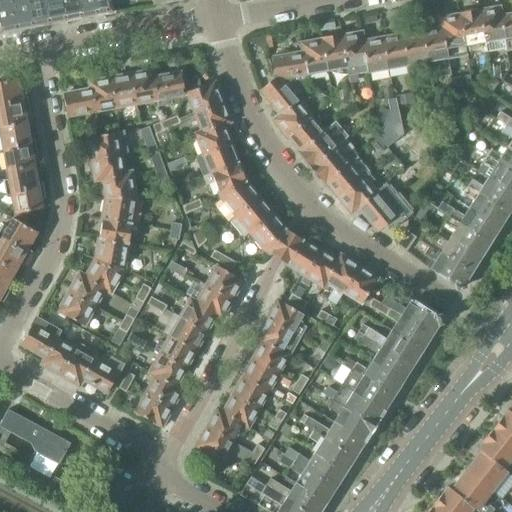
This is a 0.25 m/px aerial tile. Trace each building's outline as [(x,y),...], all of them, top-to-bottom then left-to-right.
[(0,0),(0,26),(1,33),(17,30),(11,0),(0,0)] [(11,0),(17,30),(33,27),(28,0),(11,0)] [(49,24),(44,0),(28,0),(33,27),(49,24)] [(66,21),(61,0),(44,0),(49,24),(66,21)] [(77,0),(61,0),(66,21),(82,18),(77,0)] [(94,0),(77,0),(82,18),(98,16),(94,0)] [(111,0),(94,0),(98,16),(114,13),(113,5),(111,0)] [(500,16),(499,7),(479,11),(484,41),(486,51),(506,47),(500,16)] [(484,41),(479,11),(459,15),(465,44),(466,44),(484,41)] [(511,14),(500,16),(506,47),(506,51),(511,50),(511,14)] [(465,44),(459,15),(439,18),(440,27),(441,27),(445,48),(446,48),(448,58),(467,54),(466,44),(465,44)] [(441,27),(440,27),(421,31),(427,63),(437,61),(440,79),(451,77),(448,58),(446,48),(445,48),(441,27)] [(428,67),(427,63),(421,31),(402,34),(408,66),(410,74),(419,73),(418,69),(428,67)] [(341,36),(347,68),(349,77),(366,74),(365,71),(367,71),(366,65),(363,41),(361,32),(341,36)] [(408,66),(402,34),(382,38),(388,70),(408,66)] [(347,68),(341,36),(322,40),(328,71),(347,68)] [(260,49),(264,49),(262,38),(250,40),(251,44),(260,49)] [(382,38),(363,41),(366,65),(367,71),(365,71),(366,74),(388,70),(382,38)] [(328,71),(322,40),(301,44),(303,53),(307,75),(328,71)] [(307,75),(303,53),(274,58),(277,78),(295,83),(294,77),(307,75)] [(152,71),(130,75),(136,103),(156,99),(152,78),(153,78),(152,71)] [(491,81),(490,72),(476,75),(477,83),(491,81)] [(181,73),(153,78),(152,78),(156,99),(157,106),(173,103),(172,102),(181,100),(180,95),(185,94),(184,93),(181,73)] [(130,75),(110,78),(115,107),(136,103),(130,75)] [(470,75),(460,77),(462,86),(471,84),(470,75)] [(13,99),(22,98),(18,78),(0,81),(0,106),(5,106),(5,105),(8,104),(10,101),(13,101),(13,99)] [(115,107),(110,78),(89,82),(90,89),(91,89),(95,111),(115,107)] [(301,86),(295,83),(277,78),(262,91),(281,114),(298,99),(305,94),(300,88),(302,87),(301,86)] [(495,82),(472,85),(489,96),(498,84),(495,82)] [(184,93),(185,94),(193,114),(221,103),(213,83),(206,85),(184,93)] [(317,93),(329,98),(327,86),(317,88),(317,93)] [(91,89),(90,89),(62,94),(66,116),(95,111),(91,89)] [(338,91),(340,102),(352,100),(350,89),(338,91)] [(382,91),(384,99),(392,98),(391,90),(382,91)] [(329,98),(317,93),(314,96),(322,105),(329,98)] [(412,94),(397,96),(398,105),(413,103),(412,94)] [(5,106),(0,106),(0,126),(26,122),(22,98),(13,99),(13,101),(10,101),(8,104),(5,105),(5,106)] [(287,135),(311,114),(298,99),(281,114),(273,120),(287,135)] [(378,136),(387,147),(403,135),(396,99),(387,100),(390,112),(378,136)] [(229,123),(221,103),(193,114),(199,130),(200,131),(222,124),(223,125),(229,123)] [(352,106),(341,103),(338,105),(344,113),(352,106)] [(374,119),(372,125),(381,129),(389,114),(382,111),(379,118),(374,119)] [(511,118),(500,111),(496,119),(507,126),(511,128),(511,118)] [(324,129),(311,114),(287,135),(300,150),(324,129)] [(177,115),(168,119),(171,126),(179,123),(177,115)] [(171,126),(168,119),(160,122),(163,129),(171,126)] [(26,122),(0,126),(0,134),(0,137),(0,136),(0,151),(3,151),(12,149),(12,148),(15,147),(18,144),(21,144),(21,142),(29,141),(26,122)] [(163,129),(160,122),(152,125),(155,134),(163,131),(163,129)] [(200,131),(199,130),(193,132),(200,154),(230,144),(223,125),(222,124),(200,131)] [(511,128),(507,126),(502,132),(511,138),(511,139),(507,147),(511,149),(511,128)] [(143,137),(151,134),(149,127),(140,130),(143,137)] [(313,166),(338,145),(324,129),(300,150),(313,166)] [(92,160),(123,154),(128,153),(124,130),(116,132),(116,133),(88,138),(92,160)] [(154,141),(151,134),(143,137),(146,144),(154,141)] [(384,145),(379,138),(371,144),(376,151),(384,145)] [(326,181),(355,156),(357,154),(345,139),(338,145),(313,166),(326,181)] [(34,165),(29,141),(21,142),(21,144),(18,144),(15,147),(12,148),(12,149),(3,151),(6,170),(34,165)] [(157,148),(154,141),(146,144),(148,151),(157,148)] [(230,144),(200,154),(195,156),(203,176),(238,163),(230,144)] [(511,149),(507,147),(502,155),(492,148),(487,155),(511,171),(511,149)] [(511,171),(487,155),(478,149),(473,156),(493,169),(488,177),(511,192),(511,171)] [(412,150),(402,160),(410,167),(411,167),(420,157),(412,150)] [(152,162),(161,159),(158,152),(149,155),(152,162)] [(396,160),(390,153),(383,158),(389,165),(396,160)] [(126,171),(123,154),(92,160),(95,180),(102,179),(102,177),(126,173),(126,171)] [(355,156),(326,181),(339,196),(362,176),(368,171),(355,156)] [(455,156),(444,171),(451,176),(461,161),(455,156)] [(175,161),(178,168),(186,165),(184,157),(175,161)] [(164,166),(161,159),(152,162),(155,170),(164,166)] [(178,168),(175,161),(167,164),(170,171),(178,168)] [(246,183),(238,163),(203,176),(205,183),(215,179),(221,197),(246,183)] [(34,165),(6,170),(8,181),(3,182),(5,195),(10,194),(20,192),(20,191),(23,190),(25,187),(28,187),(28,185),(37,184),(34,165)] [(167,173),(164,166),(155,170),(158,177),(167,173)] [(133,170),(126,171),(126,173),(102,177),(102,179),(106,198),(138,199),(133,170)] [(368,171),(362,176),(339,196),(352,212),(359,206),(375,192),(370,185),(375,180),(368,171)] [(169,180),(167,173),(158,177),(160,184),(169,180)] [(511,208),(511,192),(488,177),(483,185),(472,179),(468,186),(510,212),(511,208)] [(259,198),(246,183),(221,197),(238,216),(259,198)] [(384,184),(375,192),(359,206),(377,228),(401,210),(402,203),(386,183),(384,184)] [(20,192),(10,194),(14,213),(29,211),(41,208),(37,184),(28,185),(28,187),(25,187),(23,190),(20,191),(20,192)] [(510,212),(468,186),(463,193),(474,200),(469,208),(500,227),(510,212)] [(138,199),(106,198),(103,220),(132,224),(133,224),(138,199)] [(259,198),(238,216),(231,222),(244,238),(251,232),(272,214),(259,198)] [(200,199),(191,202),(194,209),(202,206),(200,199)] [(421,220),(430,205),(424,201),(415,216),(421,220)] [(500,227),(469,208),(465,214),(442,201),(437,209),(448,216),(490,243),(500,227)] [(194,209),(191,202),(182,206),(185,213),(194,209)] [(29,211),(14,213),(13,218),(26,225),(29,211)] [(270,255),(286,230),(272,214),(251,232),(270,255)] [(490,243),(448,216),(444,223),(455,229),(449,239),(481,258),(490,243)] [(37,232),(26,225),(13,218),(8,226),(3,223),(0,229),(0,239),(0,240),(9,244),(10,243),(12,245),(16,244),(18,246),(19,244),(27,249),(37,232)] [(103,220),(99,239),(128,244),(130,236),(137,237),(139,226),(132,225),(132,224),(103,220)] [(172,222),(171,230),(180,231),(181,224),(172,222)] [(191,231),(198,248),(206,241),(201,227),(191,231)] [(180,231),(171,230),(169,238),(178,239),(180,231)] [(295,235),(286,230),(270,255),(281,261),(287,264),(298,271),(295,277),(301,281),(320,251),(295,235)] [(415,238),(405,231),(398,244),(407,251),(415,238)] [(481,258),(449,239),(437,233),(433,240),(423,233),(418,241),(428,247),(458,265),(471,273),(481,258)] [(196,252),(189,239),(185,236),(178,248),(194,256),(195,254),(196,252)] [(99,239),(96,259),(125,269),(130,244),(128,244),(99,239)] [(9,244),(0,240),(0,261),(15,270),(27,249),(19,244),(18,246),(16,244),(12,245),(10,243),(9,244)] [(458,265),(428,247),(424,254),(435,261),(430,269),(457,286),(457,288),(464,287),(464,284),(471,273),(458,265)] [(222,254),(214,250),(210,257),(218,262),(222,254)] [(320,251),(301,281),(308,285),(312,279),(325,287),(326,284),(328,281),(326,280),(338,262),(337,261),(320,251)] [(230,259),(222,254),(218,262),(226,266),(230,259)] [(341,256),(337,261),(338,262),(326,280),(328,281),(326,284),(334,289),(327,300),(336,305),(344,291),(359,267),(341,256)] [(96,259),(86,276),(85,277),(104,288),(103,291),(111,295),(125,270),(125,269),(96,259)] [(15,270),(0,261),(0,283),(6,287),(15,270)] [(174,272),(178,265),(171,261),(167,268),(174,272)] [(187,269),(178,265),(174,272),(183,277),(187,269)] [(217,266),(206,285),(232,299),(242,281),(236,277),(217,266)] [(359,267),(344,291),(362,302),(376,278),(359,267)] [(79,273),(69,291),(94,306),(103,291),(104,288),(85,277),(86,276),(79,273)] [(139,290),(147,295),(151,288),(143,284),(139,290)] [(206,285),(197,302),(215,314),(222,317),(232,299),(206,285)] [(300,298),(305,290),(298,286),(293,295),(300,298)] [(147,295),(139,290),(135,297),(143,302),(147,295)] [(94,306),(69,291),(58,310),(84,324),(94,306)] [(373,298),(403,317),(434,337),(441,326),(444,325),(442,318),(440,318),(414,301),(408,309),(377,291),(373,298)] [(300,298),(293,295),(291,294),(288,300),(296,305),(300,298)] [(155,308),(159,301),(151,296),(147,304),(155,308)] [(143,302),(135,297),(132,304),(140,308),(143,302)] [(307,302),(300,298),(296,305),(303,308),(307,302)] [(369,305),(399,323),(393,332),(424,352),(434,337),(403,317),(373,298),(369,305)] [(191,299),(180,318),(205,332),(215,314),(197,302),(191,299)] [(267,318),(292,332),(303,313),(284,302),(283,303),(277,300),(267,318)] [(167,305),(159,301),(155,308),(162,313),(167,305)] [(126,314),(133,319),(137,312),(129,308),(126,314)] [(325,322),(330,315),(321,310),(317,317),(325,322)] [(133,319),(126,314),(122,321),(130,325),(133,319)] [(205,332),(180,318),(173,314),(163,332),(170,336),(195,350),(205,332)] [(338,320),(330,315),(325,322),(334,327),(338,320)] [(45,357),(56,339),(60,333),(36,318),(20,344),(45,357)] [(292,332),(267,318),(257,337),(263,340),(282,350),(283,349),(289,352),(290,353),(299,336),(292,332)] [(122,321),(118,328),(126,332),(130,325),(122,321)] [(363,324),(358,332),(363,335),(368,327),(363,324)] [(368,327),(363,335),(384,347),(414,367),(424,352),(393,332),(388,340),(368,327)] [(118,328),(115,334),(123,339),(126,332),(118,328)] [(363,335),(358,332),(354,339),(359,342),(363,335)] [(135,344),(139,337),(131,333),(127,339),(135,344)] [(123,339),(115,334),(111,341),(119,345),(123,339)] [(384,347),(363,335),(359,342),(379,354),(374,362),(405,382),(414,367),(384,347)] [(195,350),(170,336),(160,354),(185,368),(195,350)] [(139,337),(135,344),(142,348),(146,341),(139,337)] [(60,374),(74,349),(56,339),(46,358),(45,357),(42,364),(60,374)] [(263,340),(253,358),(278,372),(289,352),(283,349),(282,350),(263,340)] [(323,340),(318,347),(325,352),(330,344),(323,340)] [(78,342),(74,349),(60,374),(79,384),(82,378),(92,359),(96,352),(78,342)] [(325,352),(318,347),(313,355),(320,359),(325,352)] [(185,368),(160,354),(150,372),(156,375),(175,386),(185,368)] [(105,366),(92,359),(82,378),(107,392),(123,364),(110,357),(105,366)] [(351,369),(356,361),(349,357),(344,364),(351,369)] [(278,372),(253,358),(243,376),(268,390),(270,387),(278,372)] [(374,362),(369,370),(364,377),(395,397),(405,382),(374,362)] [(395,397),(364,377),(351,369),(341,384),(354,392),(385,413),(395,397)] [(134,375),(127,372),(123,380),(130,384),(134,375)] [(182,389),(175,386),(156,375),(146,393),(172,407),(182,389)] [(288,386),(292,379),(285,375),(281,382),(288,386)] [(303,386),(307,379),(301,375),(296,382),(303,386)] [(243,376),(233,394),(258,408),(268,390),(243,376)] [(125,391),(130,384),(123,380),(119,388),(125,391)] [(298,394),(303,386),(296,382),(292,390),(298,394)] [(385,413),(354,392),(341,384),(337,392),(327,386),(323,394),(344,408),(375,428),(385,413)] [(270,387),(268,390),(280,396),(281,393),(270,387)] [(172,407),(146,393),(135,412),(154,423),(155,422),(161,426),(172,407)] [(233,394),(223,412),(248,426),(258,408),(233,394)] [(292,403),(295,398),(288,394),(285,399),(292,403)] [(223,412),(217,408),(207,427),(232,441),(240,425),(246,429),(248,426),(223,412)] [(344,408),(340,415),(335,423),(365,443),(375,428),(344,408)] [(60,465),(71,444),(7,409),(0,422),(0,427),(30,443),(35,453),(60,465)] [(281,421),(286,413),(279,409),(274,417),(281,421)] [(511,412),(508,409),(492,429),(511,444),(511,412)] [(276,429),(281,421),(274,417),(270,425),(276,429)] [(303,424),(313,430),(325,438),(356,458),(365,443),(335,423),(330,430),(307,417),(303,424)] [(288,435),(291,429),(284,425),(280,431),(288,435)] [(232,441),(207,427),(196,445),(203,449),(202,449),(221,460),(232,441)] [(511,459),(511,444),(492,429),(477,449),(480,451),(505,469),(511,459)] [(325,438),(320,445),(315,453),(346,473),(356,458),(325,438)] [(259,456),(264,449),(257,445),(252,452),(259,456)] [(288,447),(284,454),(305,468),(310,461),(288,447)] [(480,451),(465,471),(492,491),(508,472),(505,469),(480,451)] [(254,464),(259,456),(252,452),(248,460),(254,464)] [(315,453),(310,461),(305,468),(336,488),(346,473),(315,453)] [(305,468),(284,454),(279,461),(301,475),(305,468)] [(219,467),(207,460),(201,471),(214,478),(219,467)] [(305,468),(301,475),(296,482),(326,503),(336,488),(305,468)] [(492,491),(465,471),(450,490),(474,509),(477,511),(491,511),(494,509),(484,501),(492,491)] [(262,493),(266,485),(251,476),(247,484),(262,493)] [(270,478),(266,485),(307,511),(320,511),(326,503),(296,482),(290,491),(270,478)] [(58,480),(50,493),(62,500),(68,504),(73,496),(69,493),(72,488),(73,487),(58,479),(58,480)] [(307,511),(266,485),(262,493),(281,505),(276,511),(307,511)] [(447,488),(431,507),(438,511),(471,511),(474,509),(450,490),(447,488)]
